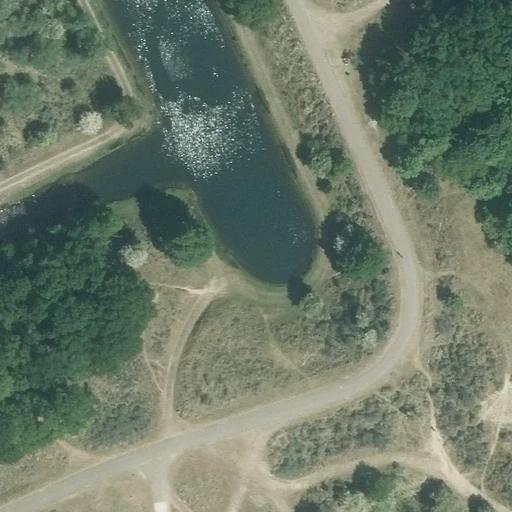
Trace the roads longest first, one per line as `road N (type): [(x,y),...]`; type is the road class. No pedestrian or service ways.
road 1 (track): [(308,34),(408,266),(411,305),(395,354),(349,390),(152,451),(13,511)]
road 2 (track): [(496,511),(449,475),(391,456),(300,483),(267,480),(228,428)]
road 3 (track): [(0,186),(132,120),(82,0)]
